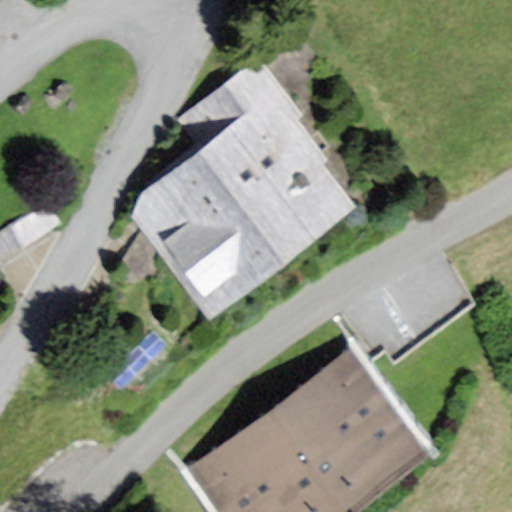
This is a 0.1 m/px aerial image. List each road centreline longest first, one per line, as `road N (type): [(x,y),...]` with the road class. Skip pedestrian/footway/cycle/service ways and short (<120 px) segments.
road 1 (residential): [(79,511),(177,412),(288,321),(511,193)]
road 2 (residential): [(0,374),(78,246),(192,19)]
road 3 (residential): [(192,19),(81,11),(0,61)]
